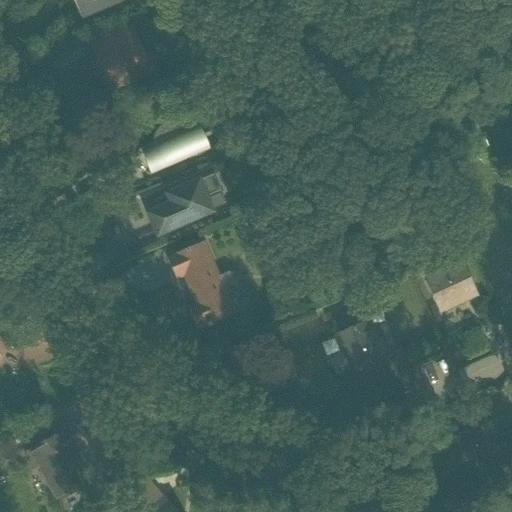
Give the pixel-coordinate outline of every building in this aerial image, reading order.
[(77,0),(85,19),(132,0),(77,0)] [(114,94),(157,76),(133,20),(90,39),(114,94)] [(151,175),(214,150),(204,124),(140,149),(151,175)] [(160,238),(218,213),(201,176),(166,191),(172,204),(149,214),(160,238)] [(198,330),(236,313),(203,241),(166,257),(176,280),(183,276),(196,303),(187,307),(198,330)] [(440,314),(481,297),(465,260),(424,277),(440,314)] [(339,331),(355,371),(387,358),(370,318),(339,331)] [(313,331),(319,342),(330,337),(325,325),(313,331)] [(445,345),(420,350),(425,382),(450,378),(445,345)] [(481,483),(511,470),(511,446),(504,427),(465,442),(481,483)] [(56,501),(93,483),(67,429),(30,446),(56,501)] [(177,511),(151,481),(130,501),(141,511),(177,511)]
